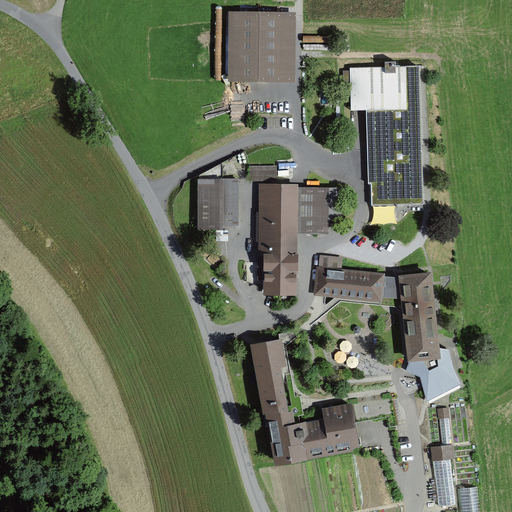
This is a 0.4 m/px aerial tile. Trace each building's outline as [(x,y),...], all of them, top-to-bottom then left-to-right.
[(291,15),(224,14),(222,83),(290,84),(291,15)] [(418,205),(414,68),(345,69),(346,113),(364,112),(366,206),(418,205)] [(274,167),(247,168),(248,182),(274,181),(274,167)] [(236,183),(194,183),(194,241),(217,241),(217,228),(236,228),(236,183)] [(257,187),(257,297),(293,297),(293,236),(329,236),(329,187),(257,187)] [(341,260),(319,258),(312,298),(378,305),(379,299),(396,302),(405,364),(409,364),(424,361),(434,360),(433,353),(425,276),(393,278),(340,271),(341,260)] [(277,341),(245,347),(266,467),(356,451),(348,406),(316,411),(317,421),(283,427),(273,369),(282,367),(277,341)] [(459,384),(446,350),(433,353),(434,360),(439,365),(430,370),(424,361),(409,364),(405,370),(412,373),(420,377),(427,401),(459,384)] [(442,410),(443,445),(452,444),(451,409),(442,410)] [(395,415),(388,417),(390,427),(397,426),(395,415)] [(430,449),(436,507),(454,505),(448,447),(430,449)] [(477,511),(475,489),(457,491),(459,511),(477,511)]
